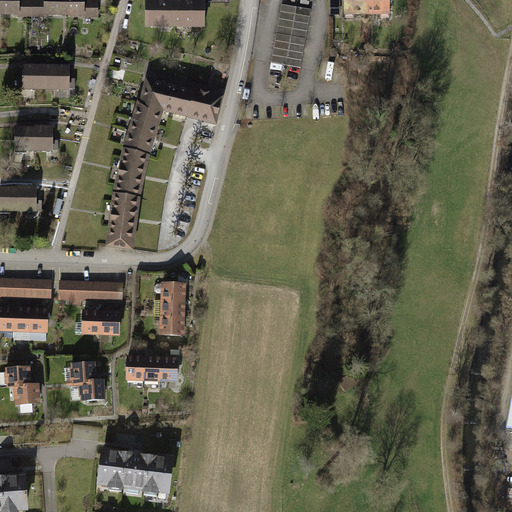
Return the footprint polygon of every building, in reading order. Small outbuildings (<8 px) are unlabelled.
[(0,0),(0,17),(101,19),(101,0),(0,0)] [(205,27),(204,0),(143,0),(143,26),(205,27)] [(339,0),(330,0),(331,16),(340,15),(339,0)] [(391,0),(345,0),(346,16),(347,16),(347,18),(356,18),(356,16),(381,16),(381,18),(391,18),(391,16),(392,16),(391,0)] [(312,10),(282,5),(272,63),(301,68),(312,10)] [(70,66),(23,66),(23,91),(70,91),(70,66)] [(216,125),(224,97),(147,79),(141,103),(139,102),(124,149),(114,193),(107,247),(135,249),(142,197),(152,156),(164,113),(216,125)] [(22,128),(15,128),(15,152),(53,152),(54,128),(46,128),(22,128)] [(12,189),(0,188),(0,212),(37,213),(37,189),(25,189),(12,189)] [(53,282),(0,279),(0,298),(52,300),(53,282)] [(124,284),(60,282),(60,300),(70,300),(70,305),(81,306),(81,302),(123,303),(124,284)] [(188,286),(161,286),(160,340),(186,341),(188,286)] [(49,310),(0,308),(0,333),(48,335),(49,310)] [(121,313),(83,311),(82,336),(120,338),(121,313)] [(179,360),(128,358),(127,382),(178,384),(179,360)] [(97,364),(71,366),(73,387),(80,387),(98,385),(97,364)] [(31,369),(6,371),(7,389),(14,389),(33,388),(31,369)] [(352,375),(340,383),(346,391),(357,383),(352,375)] [(98,385),(80,387),(81,403),(107,401),(105,384),(98,385)] [(33,388),(14,389),(15,407),(40,405),(39,387),(33,388)] [(177,461),(103,451),(97,493),(171,503),(177,461)] [(29,511),(26,476),(0,477),(0,511),(29,511)]
